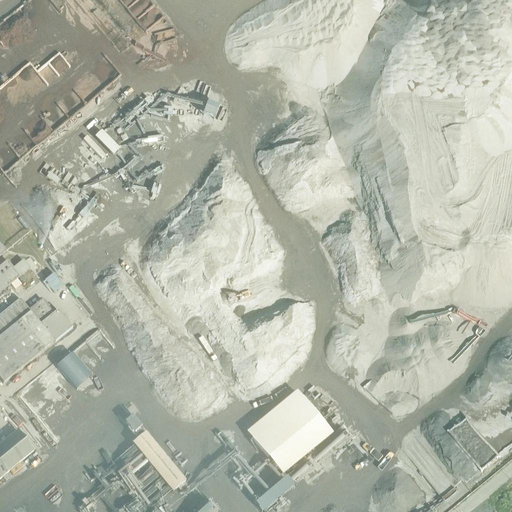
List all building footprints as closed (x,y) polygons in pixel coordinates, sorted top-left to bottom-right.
[(56,71),(61,80),(75,72),(69,63),(56,71)] [(0,128),(26,108),(9,86),(0,93),(0,128)] [(151,119),(78,173),(91,190),(124,166),(164,136),(151,119)] [(64,203),(53,189),(36,203),(47,217),(64,203)] [(0,294),(31,269),(24,260),(14,268),(8,260),(0,266),(0,294)] [(58,312),(54,315),(43,302),(30,312),(21,301),(0,317),(0,380),(4,385),(30,364),(72,329),(58,312)] [(100,330),(59,367),(79,388),(120,351),(100,330)] [(329,434),(294,392),(244,433),(279,475),(329,434)] [(172,491),(184,482),(144,432),(132,442),(172,491)] [(0,480),(8,474),(34,453),(18,433),(8,441),(0,447),(0,480)] [(290,487),(283,478),(253,503),(260,511),(290,487)]
